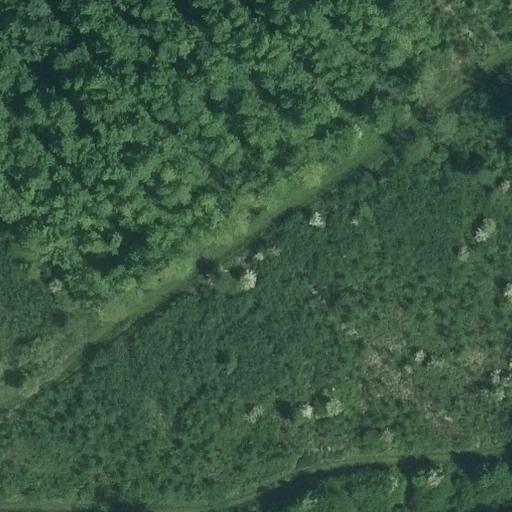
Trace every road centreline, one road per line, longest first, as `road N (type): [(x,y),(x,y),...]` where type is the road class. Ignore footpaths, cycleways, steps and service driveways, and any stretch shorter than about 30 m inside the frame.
road 1 (track): [(511,54),(0,405)]
road 2 (track): [(0,211),(111,327)]
